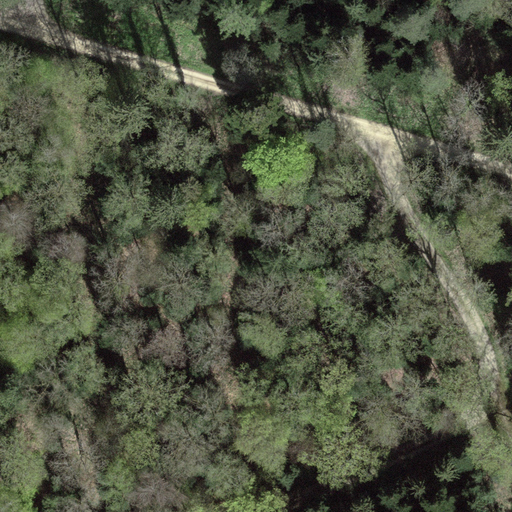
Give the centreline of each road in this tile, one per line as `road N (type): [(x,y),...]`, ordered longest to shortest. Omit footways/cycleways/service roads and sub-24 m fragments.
road 1 (track): [(7,23),(511,173)]
road 2 (track): [(511,430),(473,324),(379,173),(365,131)]
road 3 (track): [(498,391),(456,428),(278,511)]
